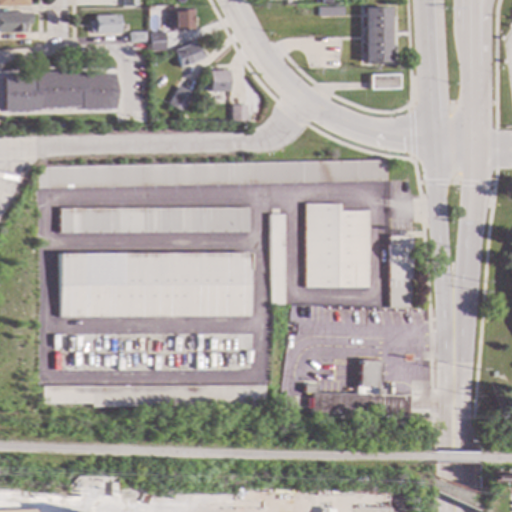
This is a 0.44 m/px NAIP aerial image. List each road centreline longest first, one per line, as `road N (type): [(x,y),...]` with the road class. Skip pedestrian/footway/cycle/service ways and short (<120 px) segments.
road 1 (residential): [(436,142),(320,111),(262,57),(229,0)]
road 2 (primary): [(436,142),(454,314)]
road 3 (primary): [(454,314),(473,147)]
road 4 (primary): [(425,0),(436,142)]
